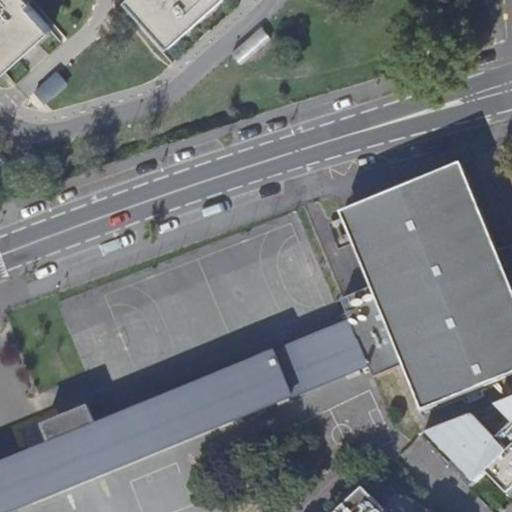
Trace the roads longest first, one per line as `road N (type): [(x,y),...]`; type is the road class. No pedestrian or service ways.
road 1 (primary): [(511,85),(0,256)]
road 2 (residential): [(0,118),(18,130),(56,133),(150,105),(275,0)]
